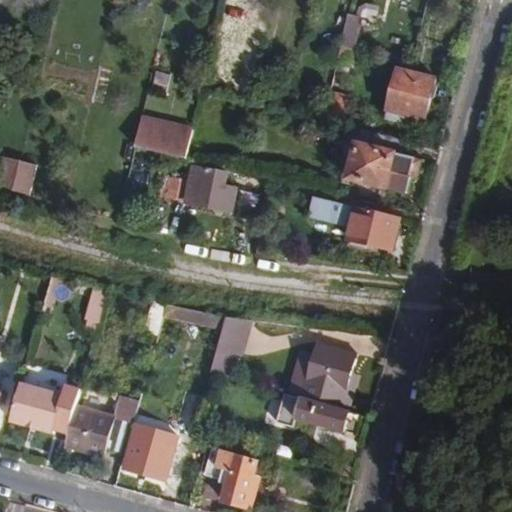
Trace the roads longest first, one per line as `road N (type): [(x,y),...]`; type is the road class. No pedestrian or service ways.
road 1 (residential): [(372,511),(500,3)]
road 2 (residential): [(0,474),(134,511)]
